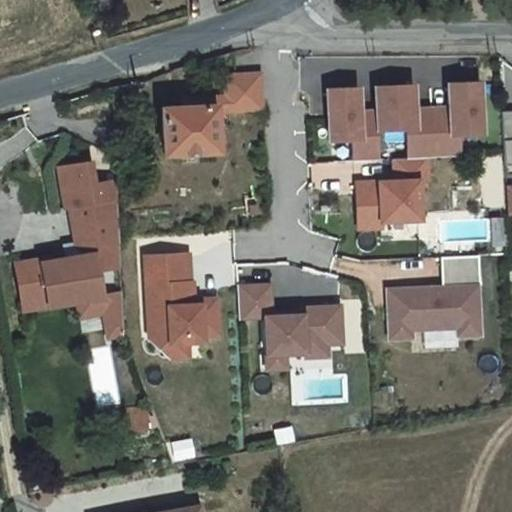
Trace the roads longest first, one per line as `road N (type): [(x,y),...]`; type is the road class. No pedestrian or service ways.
road 1 (tertiary): [(256,13),(153,54),(0,99)]
road 2 (unclassified): [(256,13),(275,30),(323,41),(511,37)]
